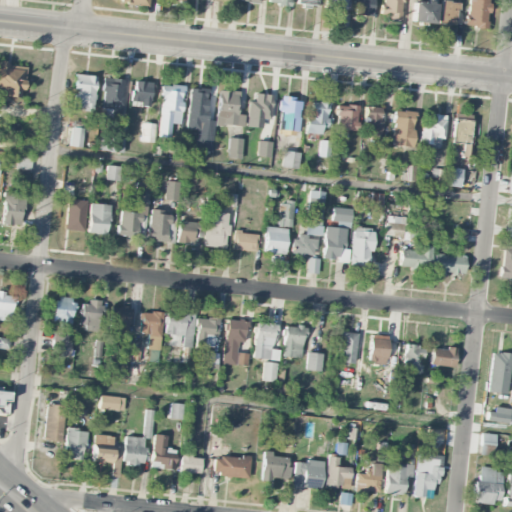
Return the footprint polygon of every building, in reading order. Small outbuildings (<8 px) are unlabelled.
[(326,0),(326,9),(349,10),(349,0),(326,0)] [(353,0),(351,14),(371,17),(373,0),(353,0)] [(401,19),(401,0),(383,0),(382,19),(401,19)] [(412,22),(434,23),(435,0),(425,0),(426,2),(413,2),(412,22)] [(485,29),(487,0),(467,0),(465,26),(485,29)] [(438,24),(455,25),(456,2),(440,1),(438,24)] [(0,95),(22,97),(23,65),(0,63),(0,95)] [(73,90),(74,90),(73,110),(93,111),(95,76),(74,75),(73,90)] [(122,79),(102,78),(101,113),(121,114),(122,79)] [(151,82),(132,82),(132,105),(150,106),(151,82)] [(158,138),(169,138),(170,124),(181,124),(183,86),(161,85),(158,138)] [(185,129),(197,130),(195,150),(211,152),(214,121),(205,120),(208,89),(190,87),(185,129)] [(243,126),(244,114),(235,113),(237,92),(218,90),(216,125),(243,126)] [(248,100),(245,127),(261,128),(262,119),(268,120),(271,95),(255,93),(254,101),(248,100)] [(278,126),(297,127),(297,101),(279,100),(278,126)] [(320,134),(321,127),(325,127),(328,104),(308,101),(305,133),(320,134)] [(335,131),(356,132),(358,106),(337,105),(335,131)] [(381,107),(364,107),(363,132),(380,132),(381,107)] [(414,112),(393,111),(391,146),(412,147),(414,112)] [(442,146),(443,115),(422,114),(421,146),(442,146)] [(470,115),(452,115),(452,142),(469,142),(470,115)] [(140,142),(153,143),(155,124),(141,123),(140,142)] [(69,146),(80,148),(83,129),(72,127),(69,146)] [(240,159),(241,138),(227,138),(227,159),(240,159)] [(270,157),(271,142),(257,141),(256,157),(270,157)] [(462,157),(470,157),(471,144),(463,144),(462,157)] [(280,167),(297,169),(299,152),(282,151),(280,167)] [(31,171),(31,159),(17,158),(16,169),(31,171)] [(105,179),(119,181),(120,167),(107,165),(105,179)] [(445,187),(459,187),(461,169),(447,168),(445,187)] [(146,216),(148,183),(134,181),(132,208),(119,208),(117,236),(138,237),(139,215),(146,216)] [(173,200),(174,182),(165,181),(164,200),(173,200)] [(322,224),(323,192),(308,191),(307,224),(322,224)] [(20,225),(22,193),(3,193),(1,224),(20,225)] [(65,230),(84,231),(85,200),(66,200),(65,230)] [(293,203),(279,203),(278,227),(292,227),(293,203)] [(107,235),(108,205),(88,204),(87,234),(107,235)] [(331,222),(350,223),(351,209),(332,208),(331,222)] [(169,212),(148,211),(147,242),(168,242),(169,212)] [(227,213),(212,212),(211,220),(204,220),(203,247),(226,248),(227,213)] [(198,216),(178,215),(177,244),(196,245),(198,216)] [(403,224),(385,223),(384,236),(406,237),(406,233),(403,233),(403,224)] [(322,226),(305,225),(305,234),(321,235),(322,226)] [(285,254),(286,228),(264,227),(263,253),(285,254)] [(347,263),(347,250),(344,250),(345,228),(324,227),(322,259),(336,259),(336,262),(347,263)] [(466,229),(451,227),(450,239),(465,241),(466,229)] [(373,230),(351,229),(350,266),(368,267),(368,252),(372,252),(373,230)] [(232,250),(256,251),(257,233),(233,232),(232,250)] [(314,256),(315,238),(293,236),(291,254),(314,256)] [(430,269),(431,247),(399,246),(399,268),(430,269)] [(498,278),(511,279),(511,247),(502,246),(498,278)] [(464,256),(433,255),(432,272),(463,273),(464,256)] [(13,296),(3,296),(3,291),(0,291),(0,320),(12,321),(13,296)] [(69,329),(73,299),(55,296),(51,326),(69,329)] [(100,302),(80,301),(79,325),(88,326),(88,331),(98,332),(100,302)] [(120,337),(120,330),(128,330),(129,308),(110,307),(108,337),(120,337)] [(165,311),(163,335),(168,335),(168,346),(179,347),(190,348),(193,313),(165,311)] [(160,313),(140,312),(139,334),(146,334),(146,350),(159,350),(160,313)] [(194,347),(214,348),(216,319),(196,318),(194,347)] [(226,319),(221,364),(247,366),(248,354),(236,353),(237,344),(243,345),(245,321),(226,319)] [(252,358),(277,360),(278,350),(273,349),(275,324),(256,322),(252,358)] [(284,326),(283,357),(302,358),(303,326),(284,326)] [(67,357),(69,335),(52,333),(50,355),(67,357)] [(354,364),(355,333),(339,333),(338,363),(354,364)] [(385,363),(387,336),(369,335),(368,363),(385,363)] [(419,373),(420,358),(423,358),(423,346),(404,345),(403,373),(419,373)] [(429,364),(453,368),(456,348),(446,347),(446,350),(431,348),(429,364)] [(510,353),(489,352),(488,394),(508,394),(510,353)] [(321,371),(321,353),(306,353),(305,370),(321,371)] [(276,363),(262,362),(261,381),(275,382),(276,363)] [(0,412),(7,413),(8,392),(0,391),(0,412)] [(123,411),(124,397),(99,396),(98,410),(123,411)] [(182,404),(169,403),(168,418),(181,419),(182,404)] [(62,405),(44,405),(43,440),(62,441),(62,405)] [(153,411),(145,410),(142,438),(150,439),(153,411)] [(63,458),(83,459),(84,430),(64,429),(63,458)] [(173,470),(175,450),(165,449),(166,436),(152,434),(149,468),(173,470)] [(480,456),(495,456),(495,434),(480,434),(480,456)] [(120,446),(112,446),(112,436),(93,435),(91,462),(111,463),(110,476),(119,476),(120,446)] [(142,465),(143,437),(123,436),(122,464),(142,465)] [(261,479),(287,480),(288,458),(271,457),(271,451),(262,451),(261,479)] [(200,474),(201,459),(190,458),(190,453),(180,452),(179,473),(200,474)] [(423,489),(436,490),(439,455),(416,453),(412,496),(423,497),(423,489)] [(247,478),(249,459),(214,455),(211,474),(247,478)] [(324,488),(349,488),(349,467),(336,467),(337,457),(325,457),(324,488)] [(319,490),(322,463),(294,460),(291,487),(319,490)] [(366,474),(355,474),(354,491),(378,492),(379,464),(367,463),(366,474)] [(385,465),(384,494),(402,495),(403,477),(411,477),(412,466),(385,465)] [(511,465),(508,465),(503,506),(511,507),(511,465)] [(499,503),(501,470),(479,469),(478,482),(473,482),(472,502),(499,503)]
